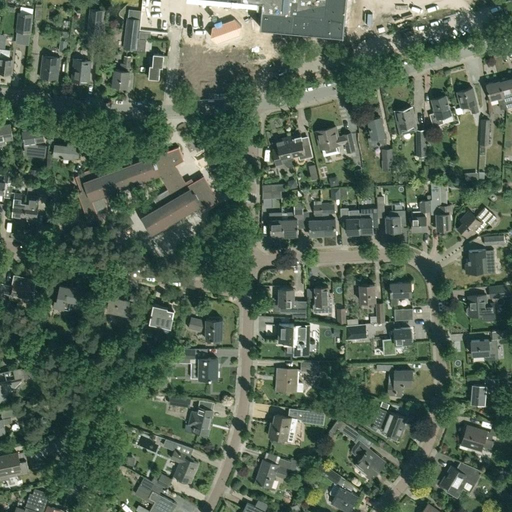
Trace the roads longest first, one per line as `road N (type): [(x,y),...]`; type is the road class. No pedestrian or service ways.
road 1 (residential): [(380,511),(424,454),(438,414),(431,276),(401,254),(248,260)]
road 2 (residential): [(511,39),(252,105)]
road 3 (residential): [(252,105),(122,109),(0,96)]
road 4 (residential): [(247,295),(0,245)]
road 5 (residential): [(208,511),(245,394),(247,295)]
road 6 (residential): [(248,260),(252,105)]
